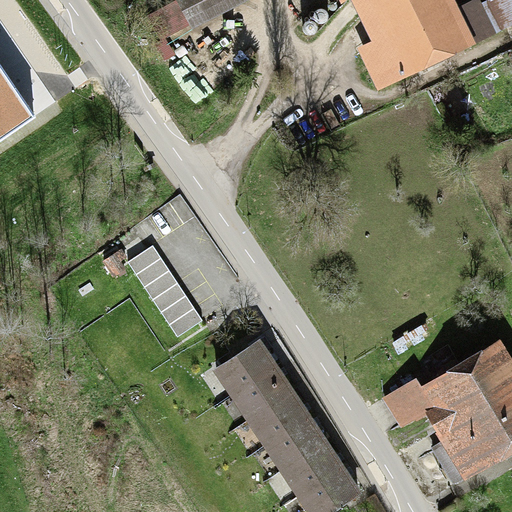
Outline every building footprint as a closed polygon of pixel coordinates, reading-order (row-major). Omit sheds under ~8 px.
[(184,0),(196,22),(238,0),(184,0)] [(491,31),(478,6),(475,0),(343,0),(381,86),(491,32),(491,31)] [(511,0),(490,0),(478,6),(491,31),(504,25),(511,41),(511,0)] [(319,8),(314,11),(313,17),(317,21),(323,22),(327,19),(328,13),(324,8),(319,8)] [(309,19),(304,22),(303,28),(306,32),(311,34),(316,30),(317,25),(314,20),(309,19)] [(0,138),(35,115),(0,63),(0,138)] [(127,261),(177,336),(202,320),(153,245),(127,261)] [(218,368),(234,393),(274,366),(258,340),(218,368)] [(485,459),(511,444),(511,366),(497,341),(421,387),(416,378),(384,398),(402,426),(428,412),(467,474),(487,463),(485,459)] [(274,366),(234,393),(251,418),(290,391),(274,366)] [(290,391),(251,418),(267,443),(307,416),(290,391)] [(324,441),(307,416),(267,443),(284,467),(324,441)] [(324,441),(284,467),(300,493),(340,466),(324,441)] [(312,511),(326,511),(357,491),(340,466),(300,493),(312,511)]
